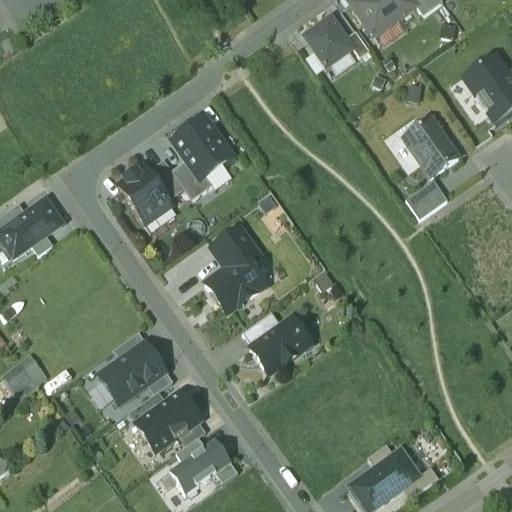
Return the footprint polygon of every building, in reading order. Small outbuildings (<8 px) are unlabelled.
[(361,0),(349,9),(363,28),(372,41),(415,11),(406,0),(361,0)] [(436,0),(406,0),(415,11),(422,21),(441,7),(436,0)] [(345,44),(330,22),(304,41),(324,69),(322,70),(323,72),(325,71),(326,72),(352,53),(345,44)] [(368,56),(354,37),(345,44),(352,53),(359,63),(368,56)] [(511,87),(506,78),(494,62),(462,84),(494,130),(511,117),(511,87)] [(225,153),(204,123),(171,146),(185,166),(199,186),(205,182),(221,170),(224,173),(237,164),(228,150),(225,153)] [(430,125),(402,144),(430,183),(457,163),(430,125)] [(170,176),(163,166),(146,177),(167,206),(183,195),(170,176)] [(199,186),(185,166),(170,176),(183,195),(191,206),(211,191),(205,182),(199,186)] [(143,172),(117,190),(144,229),(170,211),(167,206),(146,177),(143,172)] [(446,206),(432,187),(405,206),(419,225),(446,206)] [(61,230),(44,207),(25,220),(0,238),(0,247),(12,265),(30,253),(45,242),(61,230)] [(0,238),(25,220),(18,211),(0,223),(0,238)] [(263,292),(247,270),(258,262),(239,236),(211,255),(225,275),(204,290),(210,298),(212,297),(227,318),(254,299),(263,292)] [(52,252),(45,242),(30,253),(37,262),(52,252)] [(270,318),(254,330),(241,339),(250,352),(254,349),(280,331),(270,318)] [(280,331),(254,349),(250,352),(249,353),(268,380),(304,354),(297,344),(298,343),(297,342),(301,339),(291,324),(280,331)] [(141,351),(142,351),(145,349),(138,338),(112,357),(118,366),(141,351)] [(145,356),(142,351),(141,351),(118,366),(97,382),(118,411),(146,391),(165,378),(164,377),(148,354),(145,356)] [(5,377),(23,399),(50,377),(32,355),(5,377)] [(152,401),(157,398),(172,387),(165,377),(164,377),(165,378),(146,391),(152,401)] [(178,442),(198,428),(200,426),(180,397),(164,408),(135,429),(134,429),(155,458),(178,442)] [(135,429),(164,408),(157,398),(152,401),(128,419),(135,429)] [(185,452),(197,443),(205,438),(198,428),(178,442),(185,452)] [(185,452),(175,459),(181,468),(204,453),(197,443),(185,452)] [(181,468),(168,478),(184,501),(215,479),(230,469),(217,451),(211,455),(208,457),(204,453),(181,468)] [(399,471),(385,451),(366,464),(373,474),(347,492),(361,511),(376,511),(401,495),(419,482),(418,482),(407,465),(399,471)] [(230,469),(215,479),(222,489),(237,478),(230,469)] [(419,482),(401,495),(408,505),(437,484),(430,474),(418,482),(419,482)]
